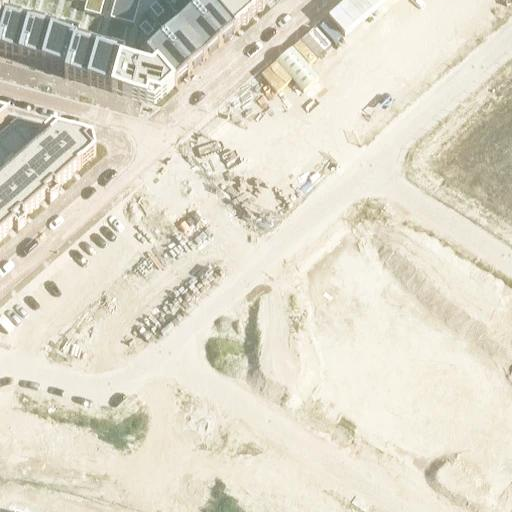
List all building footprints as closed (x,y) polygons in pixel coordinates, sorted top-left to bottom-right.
[(95,0),(93,0),(91,11),(98,13),(102,2),(95,0)] [(126,0),(115,0),(114,5),(126,8),(128,0),(126,0)] [(128,0),(126,8),(138,11),(140,4),(128,0)] [(232,0),(211,0),(208,3),(235,34),(242,28),(247,27),(249,22),(250,21),(232,0)] [(259,0),(232,0),(250,21),(257,15),(262,13),(264,9),(266,7),(259,0)] [(102,2),(98,13),(106,15),(109,4),(102,2)] [(208,3),(193,17),(220,48),(235,35),(235,34),(208,3)] [(114,5),(112,13),(124,16),(126,8),(114,5)] [(156,6),(149,11),(158,20),(164,15),(156,6)] [(126,8),(124,16),(135,19),(138,11),(126,8)] [(112,13),(110,21),(121,24),(124,16),(112,13)] [(8,14),(0,41),(0,57),(66,76),(64,81),(112,94),(124,52),(78,39),(79,33),(8,14)] [(124,16),(121,24),(133,27),(135,19),(124,16)] [(193,17),(177,30),(205,62),(220,48),(193,17)] [(145,25),(139,30),(147,40),(153,34),(145,25)] [(177,30),(162,44),(190,75),(205,62),(177,30)] [(162,44),(146,58),(157,70),(174,89),(190,75),(162,44)] [(120,65),(112,95),(154,107),(174,89),(157,70),(153,74),(120,65)] [(511,81),(498,94),(511,109),(511,81)] [(509,137),(508,138),(510,140),(511,137),(511,109),(498,94),(483,108),(509,137)] [(471,119),(497,148),(509,137),(483,108),(482,108),(482,109),(471,119)] [(497,148),(471,119),(459,129),(485,159),(497,148)] [(0,242),(14,230),(17,233),(26,226),(23,222),(47,201),(50,205),(58,197),(55,194),(81,171),(82,170),(81,169),(78,171),(74,167),(84,158),(89,164),(94,160),(93,160),(95,159),(95,158),(95,157),(96,157),(95,157),(93,144),(18,123),(17,123),(16,123),(16,124),(0,137),(0,242)] [(485,159),(459,129),(447,140),(473,169),(485,159)] [(462,179),(473,169),(447,140),(436,150),(462,179)] [(421,171),(452,191),(464,180),(462,178),(462,179),(436,150),(422,162),(421,171)] [(511,210),(508,207),(503,214),(511,219),(511,210)]
